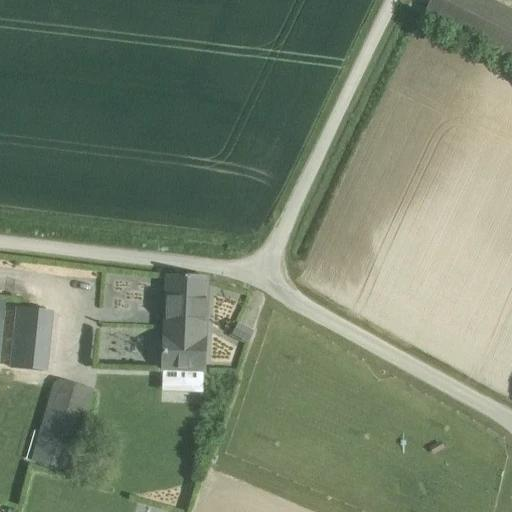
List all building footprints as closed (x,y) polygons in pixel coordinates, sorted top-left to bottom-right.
[(511,8),(494,0),(431,0),(423,16),(511,61),(511,8)] [(207,279),(168,277),(163,369),(205,371),(206,339),(205,339),(207,279)] [(58,309),(26,306),(20,363),(52,366),(58,309)] [(254,333),(241,326),(238,325),(233,334),(249,342),(254,333)] [(54,383),(32,460),(70,471),(75,455),(94,390),(60,380),(54,383)]
